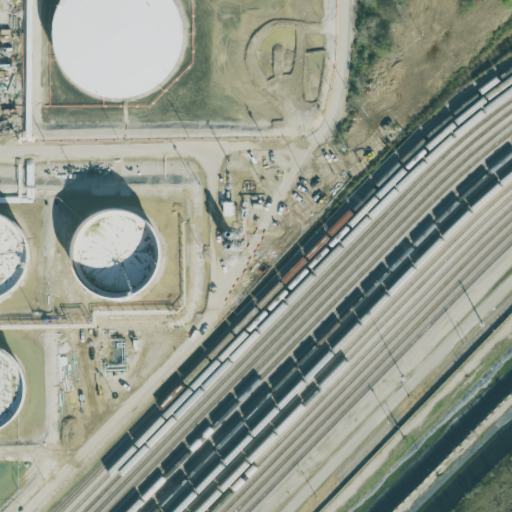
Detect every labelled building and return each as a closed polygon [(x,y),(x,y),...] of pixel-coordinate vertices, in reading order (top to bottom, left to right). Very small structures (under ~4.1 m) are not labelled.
[(84,95),(105,102),(127,101),(148,93),(164,78),(175,59),(179,37),(174,15),(165,0),(63,0),(58,6),(51,24),(50,44),(55,63),(66,81),(84,95)] [(245,199),(228,199),(229,244),(246,243),(245,199)] [(78,285),(88,295),(101,301),(115,303),(130,300),(142,293),(152,282),(158,269),(159,255),(156,241),(148,229),(137,220),(122,214),(107,214),(92,219),(80,229),(72,242),(69,257),(71,272),(78,285)] [(0,299),(4,298),(16,288),(24,274),(26,259),(24,244),(16,230),(4,221),(0,219),(0,299)] [(0,428),(11,422),(20,410),(25,396),(24,381),(19,367),(9,356),(0,351),(0,428)]
